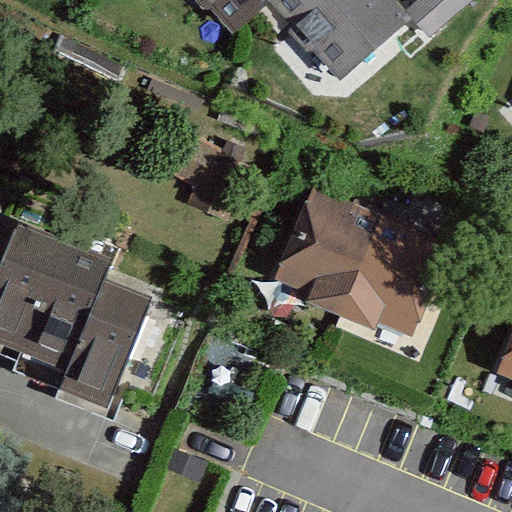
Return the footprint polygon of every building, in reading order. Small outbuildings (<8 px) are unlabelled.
[(269,0),(212,0),(237,28),(269,0)] [(279,0),(342,71),(412,10),(403,0),(279,0)] [(313,189),(275,282),(413,338),(451,245),(313,189)] [(117,256),(25,217),(0,274),(0,325),(72,356),(110,274),(117,256)] [(161,297),(110,274),(72,356),(62,378),(113,401),(161,297)] [(511,337),(496,376),(511,382),(511,337)]
